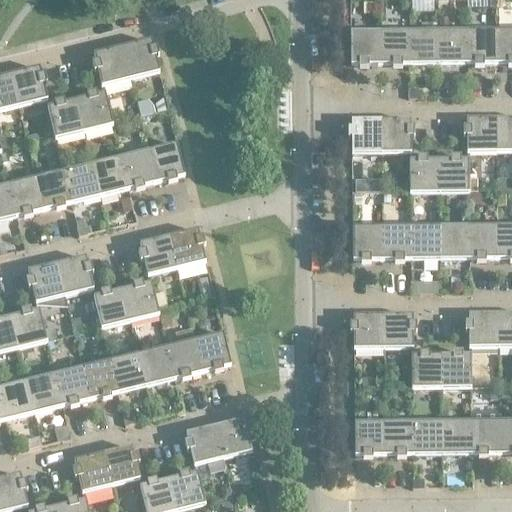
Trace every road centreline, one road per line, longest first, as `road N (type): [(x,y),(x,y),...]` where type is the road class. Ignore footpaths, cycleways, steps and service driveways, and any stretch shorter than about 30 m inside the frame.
road 1 (residential): [(0,469),(306,400)]
road 2 (residential): [(0,266),(305,194)]
road 3 (residential): [(0,61),(298,0)]
road 4 (residential): [(305,303),(511,301)]
road 5 (residential): [(305,111),(511,109)]
road 6 (residential): [(375,511),(511,511)]
